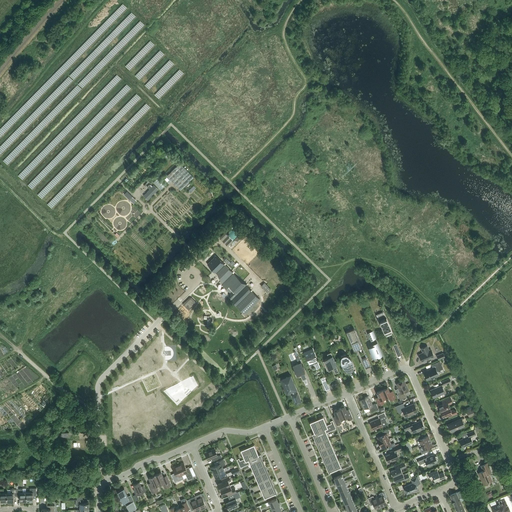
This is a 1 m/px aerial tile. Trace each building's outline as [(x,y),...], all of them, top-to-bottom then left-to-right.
[(180,189),(193,176),(179,162),(166,175),(180,189)] [(158,188),(166,184),(162,176),(154,180),(158,188)] [(154,185),(144,196),(148,200),(158,189),(154,185)] [(94,232),(109,246),(119,235),(116,232),(114,234),(103,224),(99,229),(97,228),(94,232)] [(228,235),(222,241),(228,246),(234,241),(228,235)] [(243,282),(216,255),(207,264),(235,291),(237,294),(231,299),(242,310),(246,313),(260,299),(243,282)] [(85,277),(89,281),(94,276),(89,272),(85,277)] [(264,283),(261,286),(266,291),(269,288),(264,283)] [(190,298),(184,305),(188,309),(195,303),(190,298)] [(377,315),(386,337),(392,334),(383,312),(377,315)] [(361,346),(353,328),(345,331),(353,350),(361,346)] [(374,358),(381,355),(376,343),(369,346),(374,358)] [(423,351),(424,352),(419,354),(422,362),(434,357),(431,349),(429,350),(427,346),(421,348),(422,351),(423,351)] [(309,364),(314,362),(317,369),(320,368),(313,349),(304,352),(309,364)] [(327,354),(329,357),(323,360),(327,369),(332,367),(335,373),(339,371),(331,352),(327,354)] [(341,356),(341,360),(341,363),(342,367),(344,369),(353,366),(352,362),(351,359),(349,356),(346,355),(345,354),(341,356)] [(300,372),(303,379),(306,378),(303,371),(305,370),(298,355),(299,357),(296,358),(298,363),(293,365),(295,370),(294,370),(295,373),(296,373),(296,374),(300,372)] [(370,367),(366,357),(362,359),(366,368),(370,367)] [(424,372),(424,373),(423,374),(425,376),(427,379),(433,376),(434,377),(437,376),(437,375),(438,374),(437,371),(443,369),(440,361),(432,365),(433,368),(424,372)] [(291,375),(281,379),(284,385),(283,385),(286,393),(291,391),(293,395),(292,395),(295,404),(301,401),(292,380),(293,380),(291,375)] [(408,390),(404,380),(396,384),(400,393),(397,394),(400,400),(407,397),(404,392),(408,390)] [(445,393),(441,385),(430,390),(434,398),(445,393)] [(382,390),(386,398),(388,396),(390,400),(395,398),(393,392),(390,393),(388,387),(382,390)] [(383,399),(386,398),(382,390),(377,392),(379,398),(376,399),(379,405),(384,403),(383,399)] [(370,409),(371,412),(378,409),(376,403),(372,405),(370,400),(369,400),(368,396),(365,397),(365,398),(360,400),(365,411),(370,409)] [(438,406),(440,411),(450,407),(448,404),(453,403),(450,397),(444,400),(445,403),(438,406)] [(403,403),(400,404),(395,406),(396,406),(398,413),(403,411),(405,416),(417,411),(414,403),(405,407),(403,403)] [(339,408),(339,409),(343,418),(347,417),(348,420),(353,418),(349,409),(346,410),(344,406),(343,405),(342,405),(341,405),(341,406),(341,407),(339,408)] [(451,410),(450,407),(440,411),(441,413),(440,413),(442,417),(449,414),(450,417),(457,413),(455,408),(451,410)] [(475,408),(466,411),(469,417),(477,413),(475,408)] [(340,420),(343,418),(339,409),(337,410),(337,409),(336,409),(335,409),(334,410),(334,411),(334,412),(336,416),(333,417),(336,425),(341,423),(340,420)] [(379,418),(370,422),(373,430),(388,423),(386,418),(387,418),(386,415),(386,416),(384,412),(378,415),(379,418)] [(315,438),(326,433),(337,428),(333,420),(331,421),(332,423),(327,425),(323,417),(310,422),(314,432),(312,432),(315,438)] [(461,418),(448,424),(451,430),(456,428),(456,429),(460,428),(459,427),(464,425),(461,418)] [(411,422),(403,425),(405,430),(409,428),(410,429),(411,429),(412,429),(413,432),(424,428),(421,420),(412,424),(411,422)] [(378,440),(379,443),(389,439),(387,433),(389,432),(388,429),(381,432),(382,435),(377,437),(378,440)] [(468,436),(459,440),(462,447),(467,446),(467,445),(473,442),(470,437),(475,435),(473,431),(467,433),(468,436)] [(332,446),(326,433),(315,438),(320,451),(332,446)] [(422,434),(415,437),(418,446),(421,445),(430,441),(428,435),(423,438),(422,434)] [(389,439),(379,443),(380,446),(380,445),(382,448),(386,446),(388,449),(395,446),(394,443),(391,444),(389,439)] [(422,447),(419,448),(422,454),(428,451),(426,448),(432,446),(430,441),(421,445),(422,447)] [(245,459),(258,454),(254,444),(241,450),(245,459)] [(389,452),(390,453),(385,456),(388,462),(392,460),(392,461),(396,460),(395,459),(399,457),(397,453),(400,452),(399,450),(402,449),(400,444),(393,447),(394,450),(389,452)] [(335,453),(332,446),(320,451),(323,458),(335,453)] [(214,448),(205,453),(208,460),(212,458),(213,461),(222,457),(220,455),(218,456),(214,448)] [(250,464),(253,470),(265,465),(259,453),(258,454),(245,459),(241,461),(239,458),(237,459),(241,468),(250,464)] [(338,460),(335,453),(323,458),(326,465),(338,460)] [(416,458),(418,462),(419,465),(426,462),(427,466),(437,461),(437,460),(438,458),(437,457),(436,456),(435,456),(434,455),(430,457),(430,456),(426,458),(425,455),(416,458)] [(211,467),(213,473),(223,468),(222,465),(225,464),(223,459),(214,463),(215,465),(211,467)] [(341,467),(338,460),(326,465),(330,473),(329,472),(341,467)] [(391,470),(393,476),(402,472),(401,469),(406,467),(405,463),(404,461),(397,465),(398,467),(391,470)] [(181,464),(178,465),(182,475),(185,473),(188,480),(193,477),(189,467),(186,468),(183,462),(180,463),(181,464)] [(483,471),(478,473),(480,477),(481,476),(484,484),(491,481),(488,473),(491,472),(487,463),(481,466),(483,471)] [(184,478),(182,475),(178,465),(176,467),(175,466),(172,467),(175,473),(171,474),(175,482),(184,478)] [(268,473),(265,465),(253,470),(256,478),(268,473)] [(226,467),(223,468),(213,473),(215,478),(225,474),(224,471),(227,469),(226,467)] [(445,477),(443,472),(439,474),(437,470),(428,474),(430,479),(433,477),(435,482),(441,479),(445,477)] [(161,472),(155,475),(159,484),(162,483),(164,488),(171,485),(166,476),(163,477),(161,472)] [(403,475),(402,472),(393,476),(395,481),(402,478),(404,481),(410,478),(408,473),(403,475)] [(256,478),(258,484),(270,479),(268,473),(256,478)] [(337,484),(345,481),(342,474),(334,478),(337,484)] [(156,485),(159,484),(155,475),(149,477),(151,482),(148,484),(152,493),(158,490),(156,485)] [(218,484),(220,489),(230,485),(228,482),(231,481),(229,476),(221,479),(222,482),(218,484)] [(413,483),(404,487),(407,494),(418,489),(416,485),(420,483),(417,477),(411,479),(413,483)] [(258,484),(261,491),(273,486),(270,479),(258,484)] [(347,487),(345,481),(337,484),(339,491),(347,487)] [(133,491),(135,495),(133,496),(135,501),(139,500),(137,495),(145,491),(143,486),(141,487),(139,482),(133,485),(135,490),(133,491)] [(230,485),(220,489),(223,495),(227,493),(228,496),(236,492),(234,487),(231,489),(230,485)] [(277,494),(273,486),(261,491),(264,498),(276,493),(277,494)] [(350,494),(347,487),(339,491),(342,497),(350,494)] [(14,501),(14,498),(14,496),(17,496),(17,488),(11,489),(11,493),(7,493),(7,502),(14,501)] [(17,496),(20,496),(20,498),(20,501),(27,501),(27,492),(23,492),(23,488),(17,488),(17,496)] [(30,492),(27,492),(27,501),(33,501),(33,496),(36,496),(36,488),(30,488),(30,492)] [(118,491),(120,497),(120,500),(122,500),(123,503),(127,501),(128,504),(127,505),(130,511),(137,508),(134,501),(131,495),(128,496),(124,488),(118,491)] [(450,495),(457,511),(464,511),(459,500),(460,500),(459,498),(467,495),(464,489),(450,495)] [(230,499),(231,501),(226,503),(229,510),(239,506),(236,499),(241,497),(239,491),(233,494),(234,497),(230,499)] [(377,497),(381,507),(387,504),(385,499),(387,498),(384,491),(379,493),(380,496),(377,497)] [(200,494),(195,496),(201,509),(206,507),(204,501),(207,500),(203,493),(201,494),(200,494)] [(350,494),(342,497),(345,504),(353,501),(350,494)] [(195,511),(201,509),(195,496),(189,498),(190,499),(187,500),(190,507),(193,506),(195,511)] [(375,509),(381,507),(377,497),(374,498),(373,496),(368,498),(371,505),(373,504),(375,509)] [(268,502),(271,509),(279,505),(276,498),(268,502)] [(80,510),(89,509),(89,503),(84,503),(84,500),(76,500),(76,506),(80,506),(80,510)] [(179,508),(181,511),(187,511),(186,509),(189,507),(186,501),(181,504),(182,506),(179,508)] [(356,507),(353,501),(345,504),(347,510),(356,507)] [(505,501),(491,506),(493,511),(496,511),(497,511),(509,511),(510,510),(508,505),(507,506),(505,501)]
